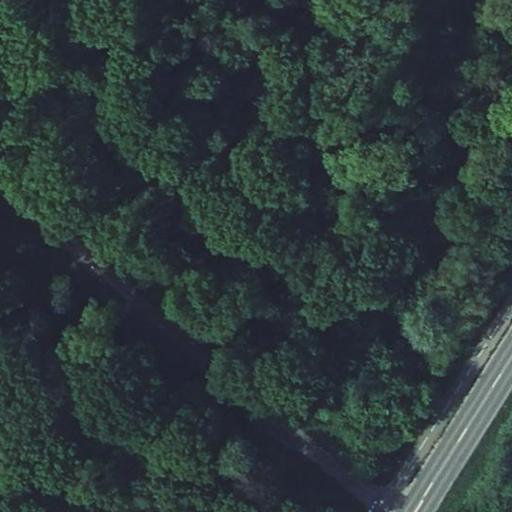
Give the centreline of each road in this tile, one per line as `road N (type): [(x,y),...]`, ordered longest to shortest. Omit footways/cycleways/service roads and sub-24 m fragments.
road 1 (track): [(390,511),(0,196)]
road 2 (tertiary): [(511,359),(415,511)]
